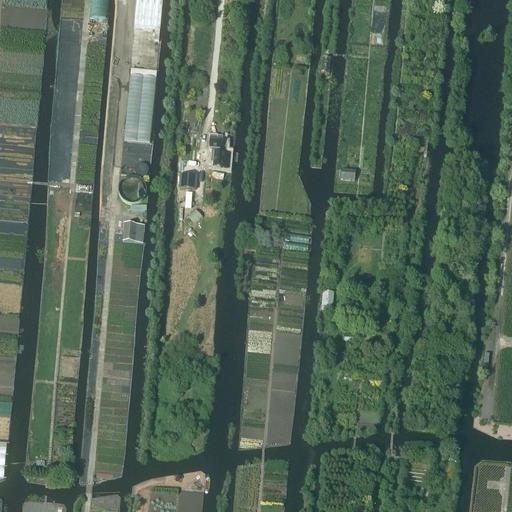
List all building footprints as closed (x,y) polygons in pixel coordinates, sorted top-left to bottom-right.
[(136,0),(134,29),(160,31),(162,0),(136,0)] [(323,59),(321,75),(330,76),(331,59),(323,59)] [(129,78),(124,142),(150,144),(155,80),(129,78)] [(210,139),(209,150),(213,150),(212,163),(213,163),(213,169),(229,170),(230,155),(221,155),(222,146),(222,147),(223,140),(222,140),(222,139),(218,139),(218,140),(210,139)] [(341,171),(340,182),(354,183),(355,173),(341,171)] [(181,179),(176,179),(176,183),(181,183),(180,187),(196,188),(197,176),(181,174),(181,179)] [(147,192),(148,190),(147,187),(147,185),(146,182),(144,180),(142,178),(140,177),(138,176),(135,176),(131,176),(129,177),(127,178),(124,179),(123,181),(121,183),(120,186),(120,189),(120,192),(121,195),(122,197),(124,199),(126,201),(128,202),(131,203),(134,203),(136,203),(138,203),(142,201),(144,199),(145,197),(146,195),(147,192)] [(123,225),(122,243),(143,245),(145,227),(136,226),(123,225)] [(332,314),(333,294),(323,293),(321,313),(332,314)]
